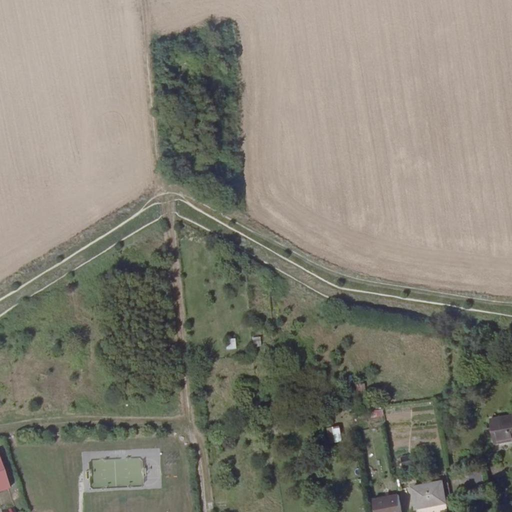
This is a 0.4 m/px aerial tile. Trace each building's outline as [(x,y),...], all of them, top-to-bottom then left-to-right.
[(251,338),(252,347),(259,346),(259,337),(251,338)] [(225,350),(234,349),(233,339),(224,340),(225,350)] [(362,384),(354,385),(355,397),(363,397),(362,384)] [(369,419),(381,417),(380,410),(368,412),(369,419)] [(511,412),(486,418),(491,443),(511,438),(511,412)] [(339,427),(328,429),(331,444),(341,442),(339,427)] [(400,466),(411,464),(410,456),(399,458),(400,466)] [(0,494),(8,492),(0,465),(0,494)] [(440,482),(422,486),(426,507),(444,503),(440,482)] [(426,507),(422,486),(410,489),(415,510),(426,507)] [(376,511),(403,511),(400,495),(374,500),(376,511)]
